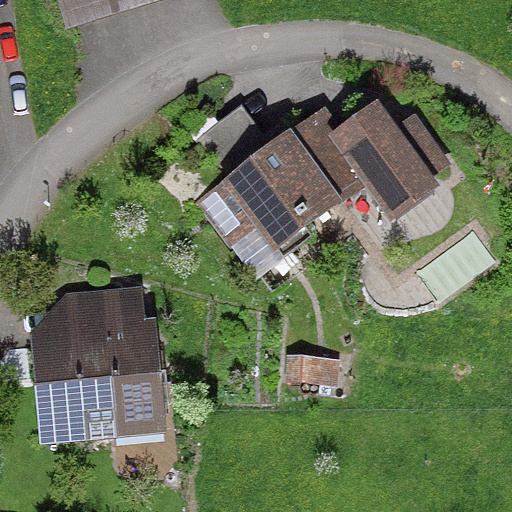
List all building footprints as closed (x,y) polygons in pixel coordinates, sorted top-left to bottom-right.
[(143,0),(62,0),(69,23),(143,0)] [(374,106),(328,141),(365,189),(394,228),(440,193),(431,181),(394,131),(374,106)] [(414,116),(394,131),(431,181),(451,165),(414,116)] [(311,119),(201,201),(255,272),(365,189),(328,141),(311,119)] [(146,310),(34,320),(45,442),(157,431),(146,310)] [(285,357),(283,383),(339,388),(342,361),(285,357)]
